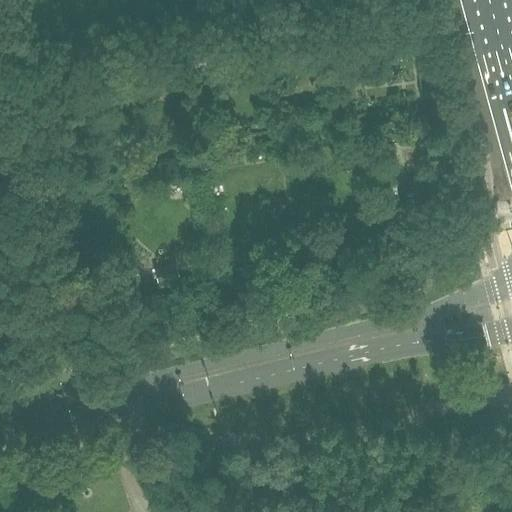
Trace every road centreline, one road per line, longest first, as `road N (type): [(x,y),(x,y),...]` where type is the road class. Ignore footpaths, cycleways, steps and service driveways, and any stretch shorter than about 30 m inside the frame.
road 1 (tertiary): [(511,285),(0,415)]
road 2 (tertiary): [(0,438),(378,347),(511,331)]
road 3 (track): [(0,113),(87,360)]
